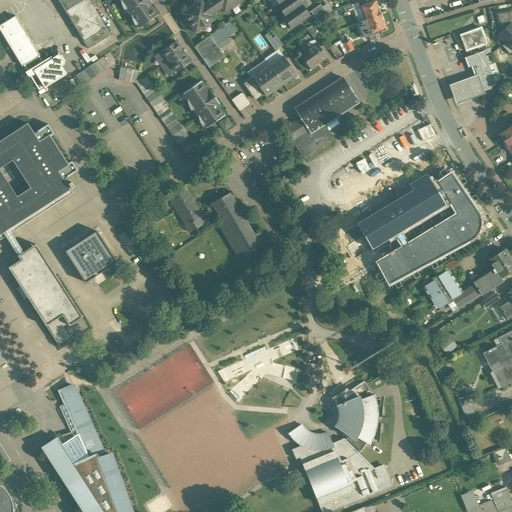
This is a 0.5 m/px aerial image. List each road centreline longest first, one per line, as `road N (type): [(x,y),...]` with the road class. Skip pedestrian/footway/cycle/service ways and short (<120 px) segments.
road 1 (tertiary): [(511,220),(452,132),(414,39)]
road 2 (residential): [(414,39),(358,57),(245,129)]
road 3 (residential): [(154,0),(245,129)]
